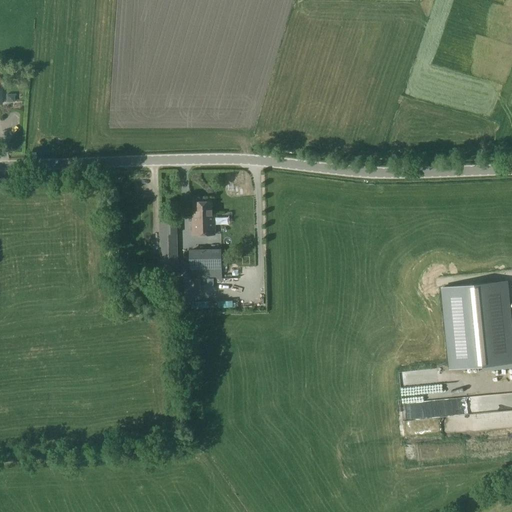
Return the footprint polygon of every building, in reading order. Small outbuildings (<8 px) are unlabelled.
[(214,215),(212,215),(211,202),(194,202),(194,215),(192,215),(193,235),(214,234),(214,215)] [(159,208),(159,236),(159,242),(160,272),(161,272),(177,271),(177,234),(177,216),(170,216),(170,208),(159,208)] [(221,249),(189,249),(189,280),(222,279),(221,249)] [(442,287),(451,368),(479,366),(479,371),(511,367),(511,307),(509,308),(506,280),(442,287)] [(459,382),(420,384),(421,395),(460,393),(459,382)] [(511,393),(451,398),(453,414),(511,409),(511,393)] [(431,402),(399,403),(399,414),(431,413),(431,402)]
